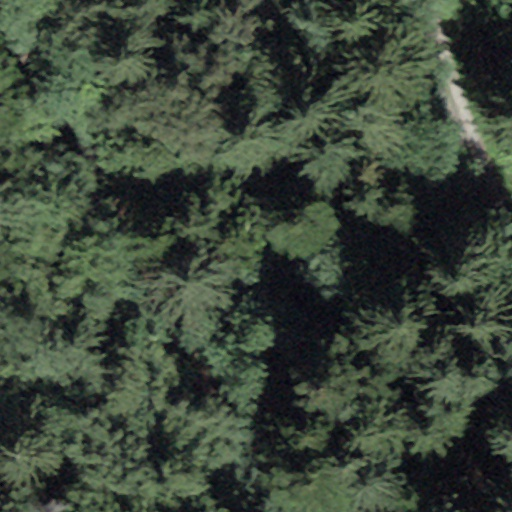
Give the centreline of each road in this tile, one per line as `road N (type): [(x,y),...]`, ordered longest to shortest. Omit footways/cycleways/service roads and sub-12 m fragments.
road 1 (track): [(301,511),(168,339),(93,171),(25,54),(0,28)]
road 2 (track): [(511,236),(480,181),(449,90),(431,0)]
